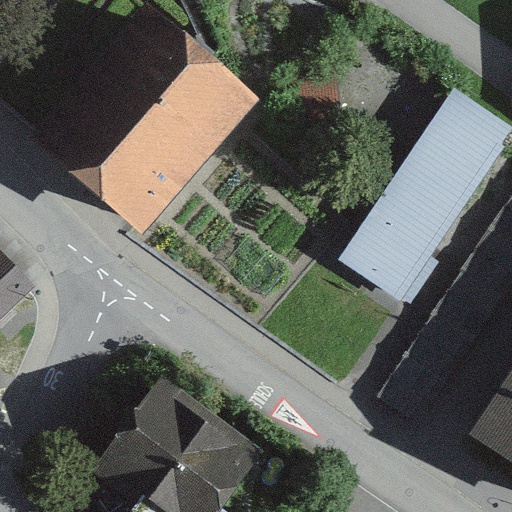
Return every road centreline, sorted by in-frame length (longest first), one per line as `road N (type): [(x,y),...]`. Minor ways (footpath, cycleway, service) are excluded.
road 1 (residential): [(117,280),(444,511)]
road 2 (residential): [(117,280),(4,511)]
road 3 (residential): [(0,172),(117,280)]
